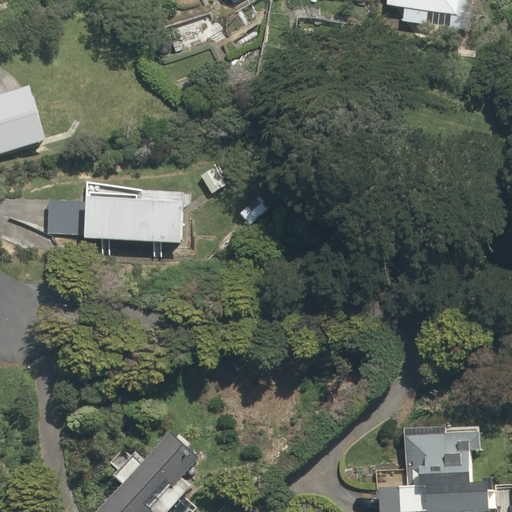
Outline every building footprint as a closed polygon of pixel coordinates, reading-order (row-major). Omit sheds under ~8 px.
[(387,0),(387,4),(403,6),(402,22),(428,23),(429,13),(450,14),(449,28),(464,29),(466,0),(387,0)] [(30,87),(0,95),(0,154),(46,141),(30,87)] [(48,199),(46,233),(83,235),(83,238),(181,244),(184,201),(85,195),(85,201),(48,199)] [(445,434),(409,432),(407,461),(413,461),(411,481),(399,481),(399,491),(380,491),(380,511),(496,511),(497,511),(485,510),(487,484),(472,482),(475,451),(482,451),(484,426),(446,423),(445,434)] [(195,455),(169,433),(125,483),(120,480),(111,490),(115,494),(99,511),(167,511),(191,485),(178,474),(195,455)]
